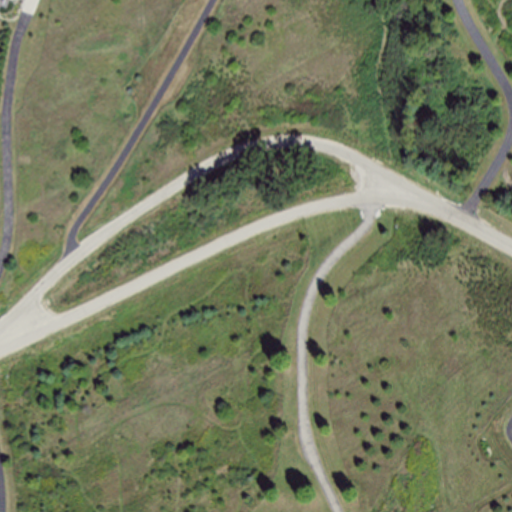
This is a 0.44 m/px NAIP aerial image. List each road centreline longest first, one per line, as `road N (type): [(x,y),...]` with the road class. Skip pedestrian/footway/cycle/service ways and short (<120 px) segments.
road 1 (residential): [(443,210),(340,150),(290,139),(212,165),(114,227),(0,344)]
road 2 (residential): [(0,346),(273,224),(381,198),(443,210)]
